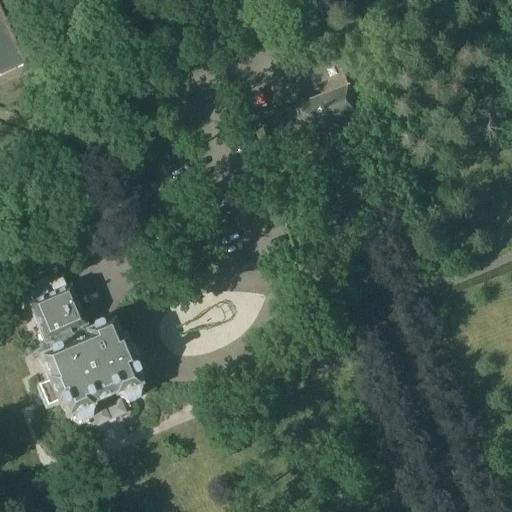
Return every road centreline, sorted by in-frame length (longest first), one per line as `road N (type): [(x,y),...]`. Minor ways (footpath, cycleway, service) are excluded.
road 1 (unknown): [(312,277),(294,320),(260,360),(204,385),(173,380),(149,363),(143,318),(164,296),(260,269)]
road 2 (unknown): [(443,465),(381,316)]
road 3 (unknown): [(381,316),(511,258)]
